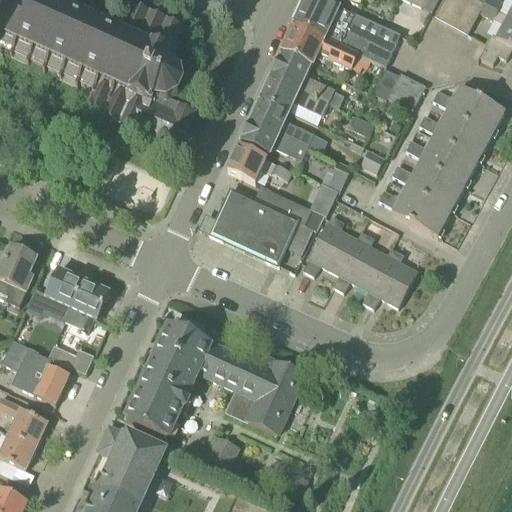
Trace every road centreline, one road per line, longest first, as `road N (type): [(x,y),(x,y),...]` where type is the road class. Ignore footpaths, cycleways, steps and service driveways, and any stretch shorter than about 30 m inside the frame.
road 1 (residential): [(164,267),(366,360),(409,357),(439,337),(511,203)]
road 2 (residential): [(164,267),(276,15)]
road 3 (residential): [(51,511),(164,267)]
road 4 (secondary): [(511,290),(405,511)]
road 5 (residential): [(0,194),(164,267)]
road 6 (secondary): [(445,511),(511,374)]
